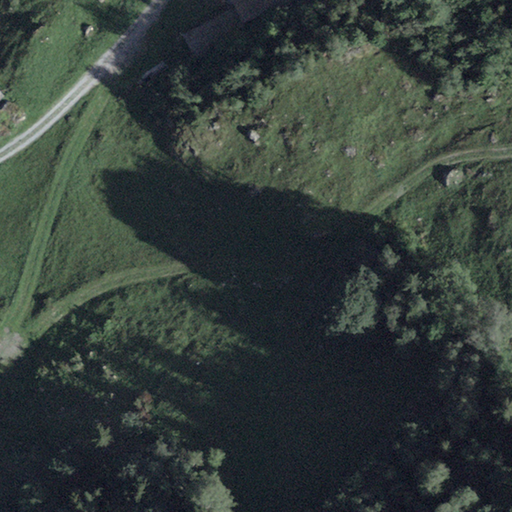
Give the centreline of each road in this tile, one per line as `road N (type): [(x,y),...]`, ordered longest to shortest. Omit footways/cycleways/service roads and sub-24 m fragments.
road 1 (track): [(108,61),(105,94),(66,169),(3,348),(82,297),(135,276),(320,257),(427,168),(450,156),(511,149)]
road 2 (track): [(0,151),(108,61),(158,0)]
